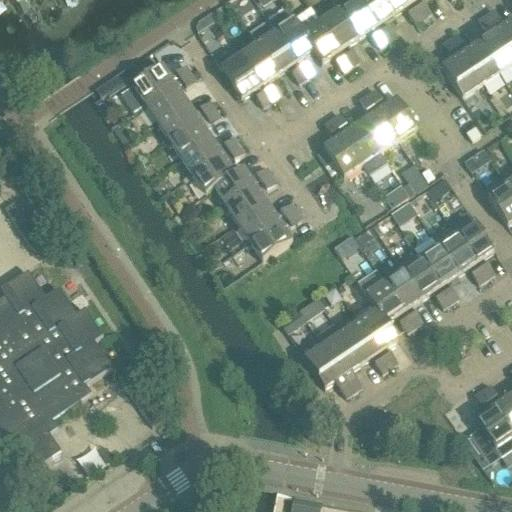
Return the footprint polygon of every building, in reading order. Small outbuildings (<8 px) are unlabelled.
[(353,0),(337,0),(331,5),(337,14),(357,43),(367,36),(378,52),(386,47),(354,2),(353,0)] [(354,2),(386,47),(393,42),(382,26),(392,20),(379,0),(353,0),(355,1),(354,2)] [(406,0),(379,0),(392,20),(403,12),(414,28),(422,23),(406,0)] [(421,0),(406,0),(422,23),(429,18),(419,2),(421,0)] [(337,14),(318,26),(349,71),(357,66),(347,50),(357,43),(337,14)] [(285,15),(268,27),(275,38),(282,49),(306,84),(314,78),(302,61),(311,55),(312,55),(308,49),(300,38),(285,15)] [(486,20),(492,31),(500,25),(493,15),(486,20)] [(311,16),(294,28),(300,38),(312,55),(311,55),(320,67),(331,60),(341,76),(349,71),(318,26),(311,16)] [(492,31),(486,20),(478,26),(484,36),(492,31)] [(511,25),(496,36),(511,59),(511,25)] [(268,27),(250,40),(257,50),(277,80),(288,73),(298,89),(306,84),(282,49),(275,38),(268,27)] [(511,59),(496,36),(492,31),(484,36),(488,41),(478,48),(498,78),(511,68),(511,59)] [(456,54),(464,49),(457,39),(450,44),(456,54)] [(448,60),(456,54),(450,44),(442,50),(448,60)] [(464,49),(456,54),(460,60),(480,90),(498,78),(478,48),(468,55),(464,49)] [(277,80),(257,50),(239,62),(270,108),(278,103),(268,87),(277,80)] [(234,55),(216,68),(221,75),(241,105),(252,97),(262,114),(270,108),(239,62),(234,55)] [(480,90),(460,60),(442,72),(462,102),(480,90)] [(133,92),(121,100),(133,119),(140,114),(145,111),(175,91),(175,90),(180,86),(175,79),(169,83),(162,72),(133,92)] [(181,87),(191,80),(185,72),(175,79),(181,87)] [(126,78),(115,85),(119,92),(130,85),(126,78)] [(191,80),(181,87),(186,95),(196,88),(191,80)] [(145,111),(140,114),(142,117),(147,114),(157,128),(187,108),(175,91),(145,111)] [(368,101),(375,111),(383,106),(376,95),(368,101)] [(367,116),(375,111),(368,101),(360,106),(367,116)] [(379,117),(399,146),(418,134),(397,104),(379,117)] [(187,108),(157,128),(168,144),(164,147),(165,149),(169,146),(199,126),(187,108)] [(205,122),(215,116),(209,108),(199,115),(205,122)] [(379,117),(375,111),(367,116),(371,122),(361,129),(381,158),(399,146),(379,117)] [(215,116),(205,122),(205,123),(210,131),(221,124),(215,116)] [(332,125),(339,135),(347,130),(340,120),(332,125)] [(169,146),(165,149),(169,153),(172,151),(181,164),(211,144),(205,135),(210,131),(205,123),(200,127),(199,126),(169,146)] [(339,135),(332,125),(324,130),(331,141),(339,135)] [(361,129),(343,141),(363,171),(370,181),(388,169),(381,158),(361,129)] [(467,138),(473,146),(480,141),(475,133),(467,138)] [(363,171),(343,141),(325,153),(332,164),(345,183),(363,171)] [(229,158),(239,151),(234,143),(224,150),(229,158)] [(211,144),(181,164),(192,180),(188,183),(190,185),(193,182),(223,162),(229,158),(224,150),(218,154),(211,144)] [(239,151),(229,158),(235,167),(245,160),(239,151)] [(325,153),(316,159),(322,167),(323,170),(332,164),(325,153)] [(193,182),(190,185),(191,187),(195,184),(206,201),(214,196),(214,195),(235,180),(229,170),(235,167),(229,158),(223,162),(193,182)] [(235,180),(214,195),(214,196),(225,211),(221,214),(222,215),(226,213),(256,193),(243,174),(235,180)] [(262,189),(272,182),(267,174),(257,181),(262,189)] [(421,180),(409,188),(415,198),(428,190),(421,180)] [(272,182),(262,189),(267,197),(277,190),(272,182)] [(511,197),(506,188),(487,200),(508,231),(511,227),(511,197)] [(435,189),(426,194),(433,205),(442,200),(435,189)] [(226,213),(222,215),(224,217),(227,215),(238,231),(268,211),(256,193),(226,213)] [(268,211),(238,231),(250,249),(299,216),(293,208),(275,221),(268,211)] [(14,209),(6,215),(33,255),(41,249),(14,209)] [(417,222),(409,209),(400,215),(409,228),(417,222)] [(250,249),(246,251),(248,253),(252,251),(263,267),(293,247),(286,236),(291,232),(302,225),(304,224),(299,216),(250,249)] [(495,257),(475,226),(468,216),(449,229),(455,239),(456,239),(487,284),(495,279),(485,264),(495,257)] [(362,237),(354,243),(359,251),(367,245),(362,237)] [(438,251),(459,281),(469,274),(479,290),(487,284),(456,239),(455,239),(438,251)] [(341,250),(334,255),(341,266),(348,261),(341,250)] [(459,281),(438,251),(420,263),(451,309),(459,303),(449,288),(459,281)] [(451,309),(420,263),(402,275),(423,305),(433,298),(443,314),(451,309)] [(375,274),(356,286),(366,300),(377,317),(378,316),(386,330),(387,329),(398,322),(408,338),(416,333),(385,287),(375,274)] [(423,305),(402,275),(385,287),(416,333),(423,328),(413,312),(423,305)] [(45,303),(28,278),(1,296),(10,309),(0,315),(0,448),(8,443),(32,477),(61,458),(44,431),(91,399),(85,390),(111,373),(94,347),(103,341),(85,314),(76,320),(59,294),(45,303)] [(340,290),(336,294),(339,298),(344,295),(340,290)] [(360,328),(390,373),(398,367),(388,352),(398,345),(387,329),(386,330),(378,316),(377,317),(360,328)] [(298,319),(281,330),(287,339),(304,327),(298,319)] [(390,373),(360,328),(342,340),(361,370),(372,363),(382,378),(390,373)] [(335,330),(317,342),(324,352),(354,397),(362,392),(351,376),(361,370),(342,340),(335,330)] [(316,342),(298,354),(325,394),(336,387),(346,403),(354,397),(324,352),(316,342)] [(136,390),(128,395),(152,432),(160,426),(136,390)] [(483,397),(490,407),(498,401),(491,391),(483,397)] [(490,407),(483,397),(476,402),(482,412),(490,407)] [(511,400),(494,412),(511,439),(511,400)] [(511,454),(511,439),(494,412),(475,425),(485,440),(473,448),(488,471),(511,454)] [(0,489),(12,482),(0,464),(0,489)] [(320,511),(321,507),(293,502),(290,511),(320,511)]
